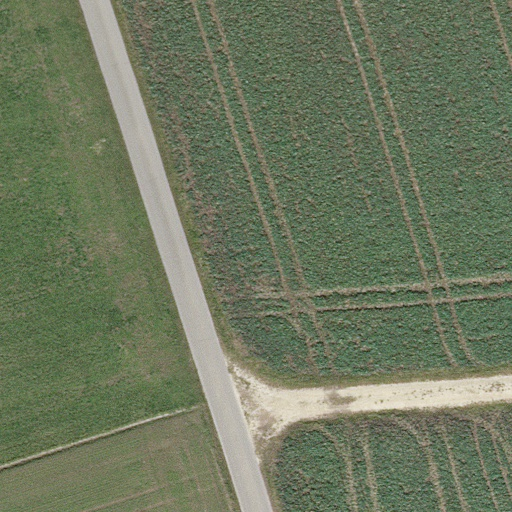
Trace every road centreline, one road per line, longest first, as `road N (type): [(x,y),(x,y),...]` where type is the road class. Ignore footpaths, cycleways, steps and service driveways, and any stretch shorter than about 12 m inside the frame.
road 1 (track): [(266,511),(102,0)]
road 2 (track): [(511,370),(229,396)]
